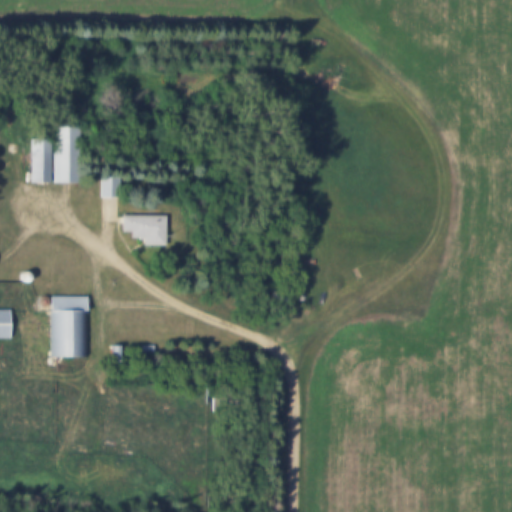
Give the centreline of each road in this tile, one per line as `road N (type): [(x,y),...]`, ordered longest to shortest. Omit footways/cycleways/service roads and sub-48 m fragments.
road 1 (track): [(306,0),(326,64),(316,164),(338,260),(330,293),(284,350)]
road 2 (track): [(307,1),(229,12),(0,10)]
